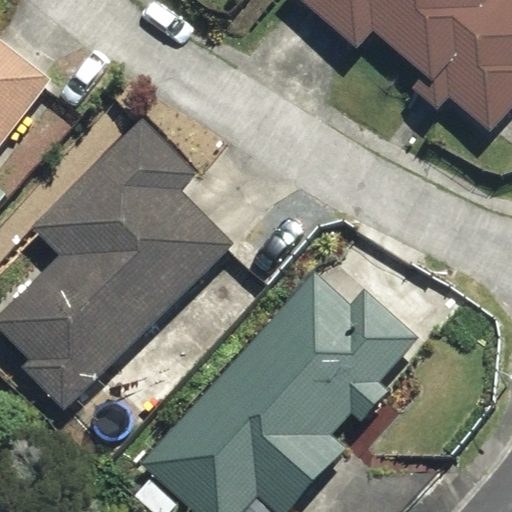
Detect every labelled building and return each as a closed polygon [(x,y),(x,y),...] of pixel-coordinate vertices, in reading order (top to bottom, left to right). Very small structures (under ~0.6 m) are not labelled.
[(374,36),(495,138),(511,117),(511,0),(296,0),(359,53),(374,36)] [(0,153),(51,86),(0,46),(0,153)] [(106,379),(144,418),(201,361),(164,323),(237,251),(181,194),(196,179),(141,125),(31,231),(62,264),(0,324),(0,332),(34,367),(26,376),(67,418),(106,379)] [(0,248),(0,255),(9,264),(31,240),(19,228),(0,248)] [(143,471),(188,511),(250,511),(259,503),(269,511),(296,511),(348,455),(331,440),(352,418),(364,429),(390,398),(380,389),(420,346),(365,297),(350,313),(315,280),(143,471)] [(0,511),(9,511),(0,487),(0,511)]
